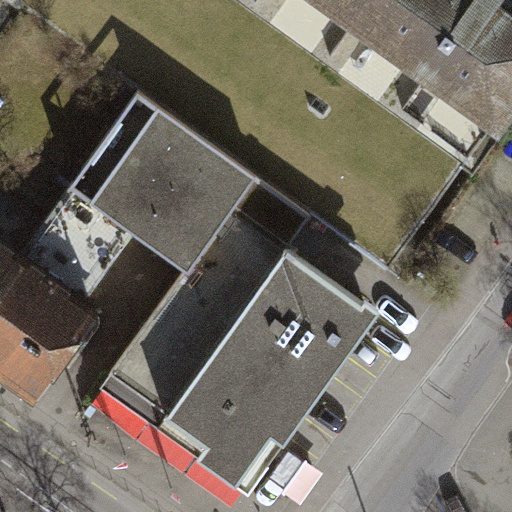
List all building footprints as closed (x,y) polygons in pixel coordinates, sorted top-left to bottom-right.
[(334,0),(358,17),(368,24),(385,0),(334,0)] [(511,0),(385,0),(368,24),(453,85),(506,122),(511,126),(511,0)] [(143,234),(201,275),(265,184),(143,98),(79,188),(143,234)] [(201,275),(104,410),(208,483),(226,459),(265,487),(390,310),(304,249),(322,224),(265,184),(201,275)] [(0,298),(55,221),(6,186),(0,194),(0,298)] [(55,221),(0,298),(0,359),(48,393),(107,311),(94,302),(143,234),(79,188),(55,221)]
